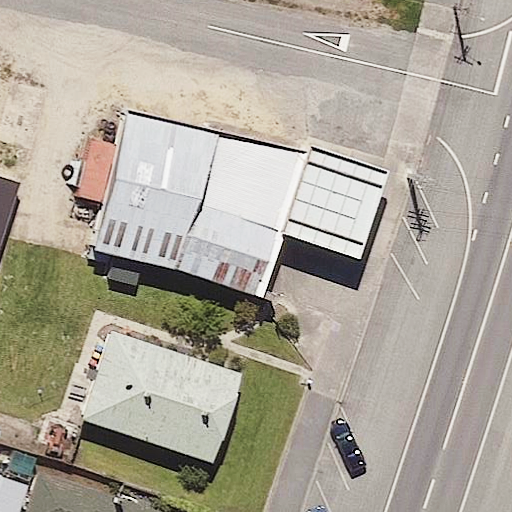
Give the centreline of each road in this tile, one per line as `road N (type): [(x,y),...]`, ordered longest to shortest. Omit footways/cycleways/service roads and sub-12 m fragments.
road 1 (residential): [(106,0),(511,97)]
road 2 (primary): [(511,223),(418,511)]
